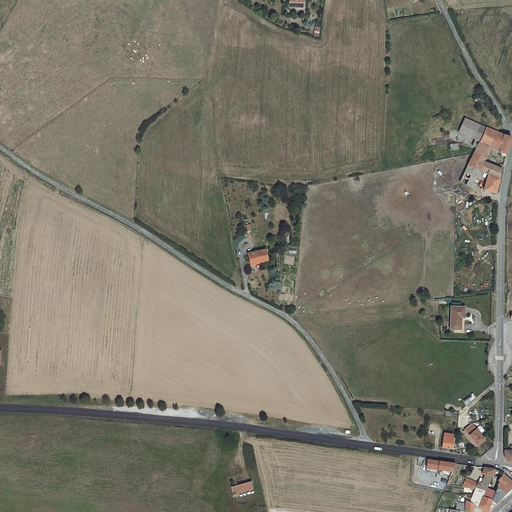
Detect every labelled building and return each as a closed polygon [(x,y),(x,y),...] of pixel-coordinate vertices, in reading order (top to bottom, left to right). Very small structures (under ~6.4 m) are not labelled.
[(292,11),(305,12),(306,2),(301,2),(301,0),(294,0),(295,2),(292,2),(292,11)] [(468,122),(462,136),(483,145),(489,130),(468,122)] [(491,163),(495,153),(511,159),(511,154),(511,138),(489,130),(483,145),(477,158),(491,163)] [(471,170),(484,175),(491,178),(488,195),(500,198),(507,173),(489,165),(491,163),(477,158),(471,170)] [(463,186),(476,192),(484,175),(471,170),(463,186)] [(256,271),(274,265),(272,253),(254,259),(256,271)] [(467,334),(467,321),(471,321),(471,311),(457,311),(455,334),(467,334)] [(462,399),(465,404),(476,399),(474,393),(462,399)] [(481,451),(489,444),(475,428),(467,435),(481,451)] [(458,445),(447,443),(445,452),(456,454),(458,445)] [(445,479),(444,479),(443,485),(452,486),(460,467),(432,463),(430,473),(445,475),(445,479)] [(491,489),(499,473),(488,471),(486,477),(489,478),(487,483),(484,481),(481,487),(480,490),(489,494),(491,489)] [(510,497),(511,495),(511,482),(510,480),(507,478),(500,492),(491,489),(489,494),(486,500),(499,504),(503,495),(510,497)] [(252,481),(231,487),(233,495),(254,490),(252,481)] [(480,490),(481,487),(470,482),(466,490),(469,491),(475,492),(476,489),(480,490)] [(238,502),(259,496),(257,490),(236,496),(238,502)] [(493,511),(499,504),(486,500),(489,494),(480,490),(474,502),(471,501),(469,508),(461,508),(460,511),(479,511),(480,510),(484,511),(493,511)] [(503,495),(499,504),(503,505),(510,497),(503,495)]
